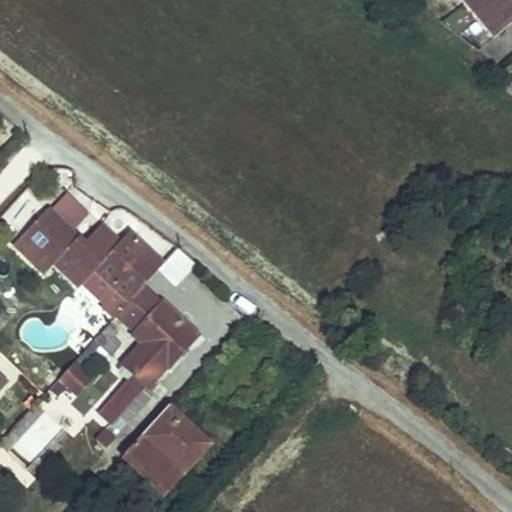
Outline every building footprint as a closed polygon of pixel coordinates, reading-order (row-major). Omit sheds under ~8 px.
[(511,24),(511,0),(455,0),(492,42),(511,24)] [(83,241),(46,209),(12,243),(45,273),(55,261),(63,268),(103,225),(100,222),(83,241)] [(161,268),(162,268),(126,236),(121,241),(103,225),(63,268),(80,284),(92,273),(127,305),(161,268)] [(159,275),(175,289),(196,266),(180,252),(159,275)] [(105,432),(127,452),(166,410),(145,391),(165,369),(166,371),(195,339),(160,306),(131,338),(141,346),(121,368),(131,377),(97,414),(110,426),(105,432)] [(98,337),(115,352),(120,346),(112,339),(118,332),(110,324),(102,333),(98,337)] [(110,358),(115,352),(98,337),(93,342),(110,358)] [(0,399),(22,370),(0,353),(0,399)] [(76,401),(103,376),(88,359),(61,384),(76,401)] [(168,408),(166,410),(127,452),(123,457),(147,479),(191,431),(168,408)] [(208,447),(191,431),(147,479),(164,496),(208,447)] [(104,452),(114,441),(105,433),(95,444),(104,452)]
